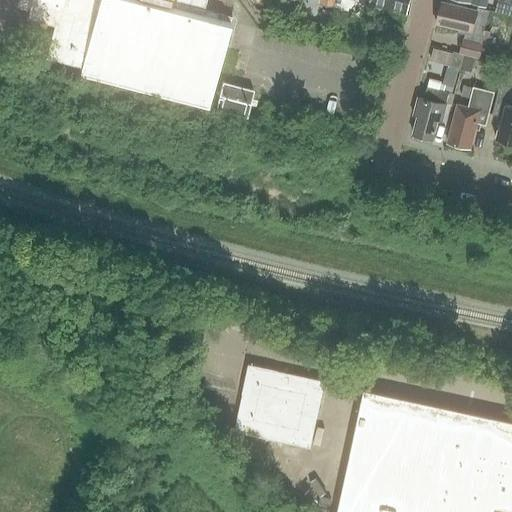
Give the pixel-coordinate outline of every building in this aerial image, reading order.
[(19,0),(17,8),(29,11),(27,19),(54,26),(46,58),(82,68),(80,75),(208,108),(231,17),(204,10),(206,0),(19,0)] [(511,0),(506,0),(506,1),(500,0),(499,0),(496,12),(511,16),(511,0)] [(484,30),(490,11),(478,8),(477,11),(442,2),(437,24),(459,29),(458,33),(465,35),(460,53),(465,55),(480,59),(484,43),(488,44),(491,32),(484,30)] [(449,67),(461,70),(465,55),(460,53),(453,51),(449,67)] [(502,78),(494,114),(503,116),(500,128),(499,128),(496,138),(507,140),(507,139),(511,140),(511,106),(506,105),(508,99),(508,98),(511,96),(511,84),(511,83),(511,70),(505,68),(502,78)] [(430,79),(427,88),(444,92),(445,85),(441,84),(442,82),(430,79)] [(221,87),(215,109),(246,117),(252,96),(253,90),(241,87),(222,82),(221,87)] [(486,123),(494,93),(465,85),(462,96),(472,99),(469,107),(458,104),(448,142),(471,148),(478,121),(486,123)] [(418,117),(413,134),(434,139),(439,121),(442,122),(447,105),(446,105),(449,93),(444,92),(427,88),(425,99),(418,98),(414,116),(418,117)] [(235,431),(311,448),(325,381),(249,365),(235,431)] [(511,511),(511,421),(364,389),(337,511),(511,511)] [(320,497),(318,506),(329,509),(331,499),(320,497)]
